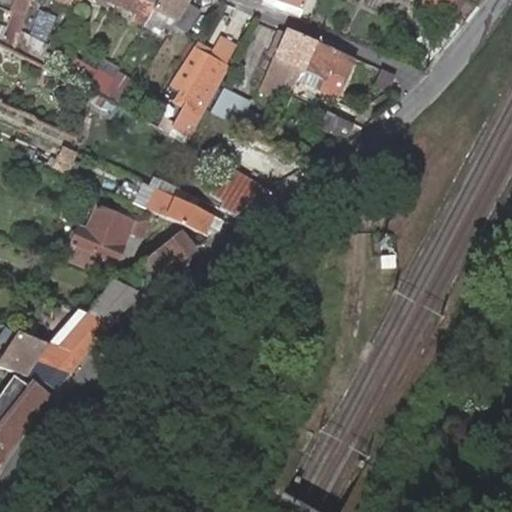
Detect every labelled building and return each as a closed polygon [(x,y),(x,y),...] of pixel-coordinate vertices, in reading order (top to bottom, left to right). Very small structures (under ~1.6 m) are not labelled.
[(29,0),(20,0),(14,19),(23,22),(29,0)] [(154,0),(119,0),(135,6),(129,18),(141,23),(146,14),(154,0)] [(186,3),(188,0),(154,0),(146,14),(157,19),(162,9),(179,16),(186,3)] [(279,0),(301,8),(303,0),(279,0)] [(424,0),(423,5),(448,15),(454,0),(424,0)] [(179,16),(173,26),(183,33),(197,10),(186,3),(179,16)] [(23,22),(14,19),(0,55),(0,56),(12,62),(23,22)] [(318,44),(285,31),(282,37),(274,59),(265,80),(289,91),(296,81),(307,68),(318,44)] [(274,59),(282,37),(275,34),(267,55),(274,59)] [(223,66),(232,45),(218,39),(209,60),(223,66)] [(352,59),(318,44),(307,68),(296,81),(336,97),(352,59)] [(203,113),(225,67),(223,66),(209,60),(192,53),(171,86),(188,97),(186,101),(190,103),(176,133),(187,139),(203,113)] [(34,73),(88,101),(94,104),(105,85),(44,55),(34,73)] [(105,85),(94,104),(118,116),(140,80),(115,67),(105,85)] [(394,76),(378,69),(373,85),(388,91),(394,76)] [(144,129),(157,136),(170,114),(158,106),(144,129)] [(213,118),(249,135),(255,124),(218,107),(213,118)] [(324,130),(347,140),(354,124),(329,116),(324,130)] [(263,123),(255,138),(303,161),(310,146),(263,123)] [(233,175),(269,193),(303,170),(248,143),(248,144),(233,175)] [(54,167),(65,172),(66,170),(69,164),(73,156),(72,155),(61,150),(54,167)] [(83,170),(86,161),(73,156),(69,164),(76,166),(83,170)] [(73,174),(76,166),(69,164),(66,170),(73,174)] [(218,210),(234,216),(269,193),(233,175),(221,169),(208,197),(221,204),(218,210)] [(127,205),(207,240),(215,233),(220,221),(194,210),(198,201),(148,180),(144,187),(137,184),(127,205)] [(111,273),(132,217),(107,207),(104,216),(88,210),(84,222),(77,220),(69,240),(76,243),(70,257),(111,273)] [(140,220),(132,217),(111,273),(118,276),(140,220)] [(145,292),(193,251),(179,233),(125,275),(126,285),(145,292)] [(0,325),(5,327),(11,310),(0,304),(0,325)] [(26,314),(14,309),(8,329),(17,332),(26,314)] [(57,347),(88,313),(77,309),(46,343),(57,347)] [(81,356),(112,322),(88,313),(57,347),(81,356)] [(65,377),(81,356),(57,347),(46,343),(33,362),(65,377)] [(51,395),(65,377),(33,362),(22,378),(35,383),(51,395)] [(0,447),(7,454),(48,399),(31,385),(0,427),(0,447)]
